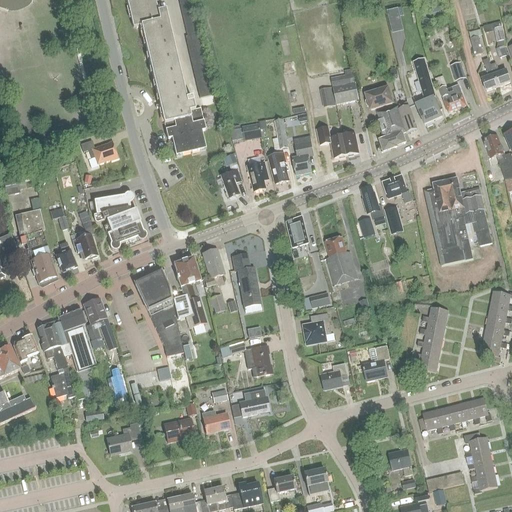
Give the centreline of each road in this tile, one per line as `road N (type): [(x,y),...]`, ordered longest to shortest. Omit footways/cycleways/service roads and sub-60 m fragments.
road 1 (tertiary): [(266,213),(429,148),(511,105)]
road 2 (unclassified): [(171,248),(100,0)]
road 3 (residential): [(110,496),(256,460),(320,426)]
road 4 (residential): [(320,426),(296,379),(266,213)]
road 5 (tertiary): [(0,334),(171,248)]
road 6 (residential): [(320,426),(495,378)]
